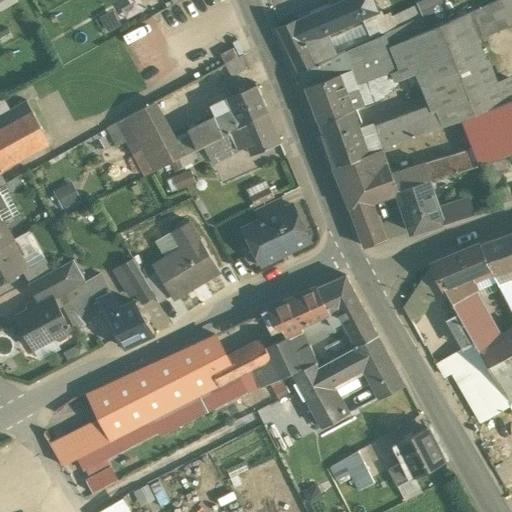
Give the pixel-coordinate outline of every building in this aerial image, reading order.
[(346,0),(335,5),(297,21),(296,20),(278,28),(299,72),(320,63),(337,55),(325,29),(361,15),(364,13),(358,0),(346,0)] [(333,0),(335,5),(346,0),(358,0),(364,13),(361,15),(362,19),(379,12),(373,0),(333,0)] [(418,6),(420,11),(434,5),(432,0),(423,0),(416,3),(418,6)] [(511,0),(499,0),(466,14),(477,41),(511,26),(511,0)] [(434,5),(420,11),(422,16),(429,30),(443,24),(434,5)] [(391,19),(396,29),(422,16),(420,11),(418,6),(391,19)] [(113,11),(100,18),(108,33),(121,26),(113,11)] [(389,14),(365,24),(372,40),(384,35),(396,29),(391,19),(389,14)] [(443,24),(429,30),(390,47),(398,69),(393,71),(396,81),(419,71),(424,85),(485,59),(477,41),(466,14),(443,24)] [(396,29),(384,35),(390,47),(429,30),(422,16),(396,29)] [(372,40),(345,52),(349,66),(355,84),(356,83),(393,71),(398,69),(390,47),(384,35),(372,40)] [(232,44),(239,57),(244,54),(245,54),(238,41),(232,44)] [(233,49),(221,55),(225,64),(238,57),(233,49)] [(337,55),(320,63),(324,75),(349,66),(345,52),(337,55)] [(239,57),(226,64),(232,77),(250,68),(244,54),(239,57)] [(458,122),(511,102),(511,76),(498,81),(490,57),(485,59),(424,85),(432,102),(428,104),(375,125),(376,127),(383,149),(429,131),(439,129),(458,122)] [(320,63),(299,72),(304,82),(324,75),(320,63)] [(393,71),(356,83),(364,104),(374,101),(396,81),(393,71)] [(340,75),(306,87),(319,122),(340,115),(354,109),(364,105),(364,104),(356,83),(355,84),(358,90),(347,93),(340,75)] [(257,86),(227,98),(229,101),(234,112),(224,117),(231,131),(268,113),(257,86)] [(0,172),(51,145),(27,101),(7,112),(0,116),(0,172)] [(212,109),(215,117),(222,114),(224,117),(234,112),(229,101),(212,109)] [(179,158),(182,156),(175,141),(156,102),(119,122),(126,136),(146,175),(171,162),(179,158)] [(439,129),(429,131),(433,146),(443,142),(444,146),(470,138),(474,148),(426,161),(432,179),(459,171),(472,167),(486,163),(511,155),(511,154),(511,102),(458,122),(439,129)] [(354,109),(340,115),(349,140),(376,127),(375,125),(375,122),(361,127),(354,109)] [(231,131),(229,132),(239,151),(245,148),(247,147),(251,155),(281,143),(268,113),(231,131)] [(215,117),(189,130),(191,134),(197,148),(205,144),(229,132),(231,131),(224,117),(222,114),(215,117)] [(340,115),(319,122),(325,142),(334,166),(383,149),(376,127),(349,140),(340,115)] [(119,122),(107,128),(114,142),(126,136),(119,122)] [(229,132),(205,144),(211,157),(213,163),(239,151),(229,132)] [(187,154),(197,148),(191,134),(187,136),(187,135),(175,141),(182,156),(187,154)] [(211,157),(205,144),(197,148),(201,157),(203,160),(211,157)] [(201,157),(197,148),(187,154),(191,162),(201,157)] [(432,179),(426,161),(392,173),(383,149),(334,166),(351,208),(398,190),(432,179)] [(511,157),(511,155),(486,163),(494,189),(499,202),(511,197),(511,195),(504,174),(511,172),(507,162),(511,159),(511,157)] [(171,162),(176,172),(184,168),(179,158),(171,162)] [(472,167),(459,171),(464,187),(477,182),(472,167)] [(172,177),(178,191),(197,184),(191,170),(172,177)] [(413,233),(455,220),(450,203),(442,206),(432,179),(398,190),(400,195),(413,233)] [(63,206),(77,200),(70,184),(56,190),(63,206)] [(499,202),(494,189),(450,203),(455,220),(501,206),(499,202)] [(400,195),(398,190),(351,208),(365,247),(386,240),(375,204),(400,195)] [(279,198),(257,209),(262,220),(285,208),(279,198)] [(310,241),(292,205),(262,220),(248,227),(266,262),(310,241)] [(158,272),(172,295),(176,301),(222,273),(201,239),(202,238),(191,221),(172,232),(180,247),(153,264),(158,272)] [(0,247),(12,241),(14,240),(4,222),(0,223),(0,247)] [(511,233),(481,245),(496,274),(501,286),(511,281),(511,233)] [(12,241),(0,247),(0,283),(24,271),(28,268),(27,268),(12,241)] [(445,289),(454,304),(478,291),(480,290),(476,282),(496,274),(481,245),(480,244),(434,264),(445,289)] [(45,258),(27,268),(28,268),(24,271),(30,283),(52,271),(45,258)] [(146,280),(134,260),(117,271),(132,296),(137,293),(143,304),(155,296),(146,280)] [(30,283),(29,283),(41,304),(53,297),(54,298),(73,288),(62,266),(30,283)] [(158,272),(146,280),(155,296),(159,303),(172,295),(158,272)] [(99,274),(85,282),(98,300),(105,297),(103,292),(108,290),(99,274)] [(378,335),(346,276),(318,288),(330,314),(337,311),(340,312),(344,322),(351,335),(357,346),(378,335)] [(417,317),(439,291),(425,279),(403,305),(417,317)] [(511,281),(501,286),(511,306),(511,281)] [(318,288),(276,307),(282,322),(288,338),(303,331),(301,327),(330,314),(318,288)] [(480,351),(511,333),(511,315),(497,324),(478,291),(454,304),(458,311),(475,342),(480,351)] [(105,297),(98,300),(107,316),(120,310),(110,294),(105,297)] [(41,304),(18,316),(34,347),(54,337),(59,338),(64,336),(66,331),(69,328),(69,327),(70,326),(69,324),(67,325),(54,298),(53,297),(41,304)] [(120,310),(107,316),(126,349),(155,334),(136,302),(120,310)] [(276,307),(262,313),(269,328),(282,322),(276,307)] [(332,332),(333,328),(344,322),(340,312),(337,311),(330,314),(301,327),(303,331),(309,344),(311,344),(332,332)] [(465,349),(475,342),(458,311),(454,313),(455,316),(448,320),(465,349)] [(357,346),(351,335),(316,353),(311,344),(309,344),(303,331),(288,338),(266,348),(272,361),(281,380),(294,373),(318,362),(319,367),(342,355),(357,346)] [(511,401),(511,333),(480,351),(501,388),(511,404),(510,403),(511,401)] [(228,352),(216,334),(87,394),(101,424),(110,442),(119,437),(152,421),(201,396),(221,386),(212,369),(231,360),(228,352)] [(357,346),(342,355),(353,375),(364,369),(376,392),(379,398),(404,384),(378,335),(357,346)] [(266,348),(260,337),(228,352),(231,360),(212,369),(221,386),(240,377),(272,361),(266,348)] [(475,342),(465,349),(438,365),(444,377),(453,372),(482,421),(511,404),(501,388),(480,351),(475,342)] [(342,355),(319,367),(318,362),(294,373),(323,429),(346,416),(342,409),(330,388),(353,375),(342,355)] [(272,361),(240,377),(245,389),(260,382),(262,387),(268,385),(281,380),(272,361)] [(221,386),(201,396),(207,407),(245,389),(240,377),(221,386)] [(342,409),(346,416),(379,398),(376,392),(342,409)] [(207,407),(201,396),(152,421),(158,432),(207,407)] [(125,448),(158,432),(152,421),(119,437),(125,448)] [(77,458),(110,442),(101,424),(53,448),(62,466),(77,458)] [(413,478),(414,480),(416,479),(447,461),(428,427),(395,446),(404,462),(413,478)] [(125,448),(119,437),(110,442),(77,458),(83,469),(107,458),(125,448)] [(331,468),(337,481),(349,475),(358,492),(375,484),(359,452),(331,468)] [(107,458),(83,469),(88,478),(111,467),(107,458)] [(398,487),(413,478),(404,462),(389,471),(398,487)] [(118,480),(111,467),(88,478),(86,479),(93,493),(118,480)] [(413,478),(398,487),(406,502),(423,492),(416,479),(414,480),(413,478)] [(133,511),(124,496),(97,511),(133,511)]
